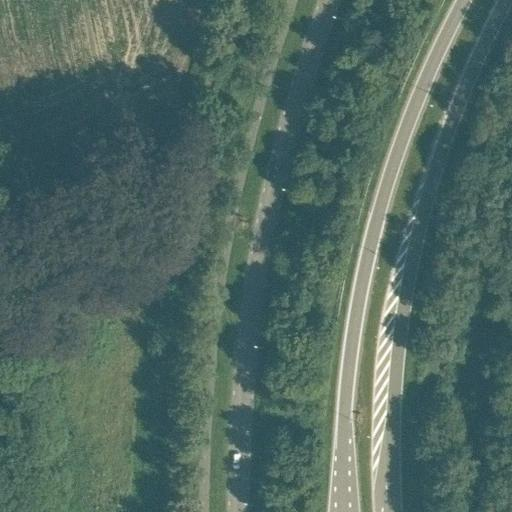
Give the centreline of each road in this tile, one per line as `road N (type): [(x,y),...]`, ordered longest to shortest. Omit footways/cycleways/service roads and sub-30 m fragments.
road 1 (secondary): [(462,0),(395,155),(366,257),(348,362),(342,511)]
road 2 (secondary): [(390,511),(393,365),(408,267),(434,165),(504,0)]
road 3 (tertiary): [(235,511),(245,318),(270,188),(325,0)]
